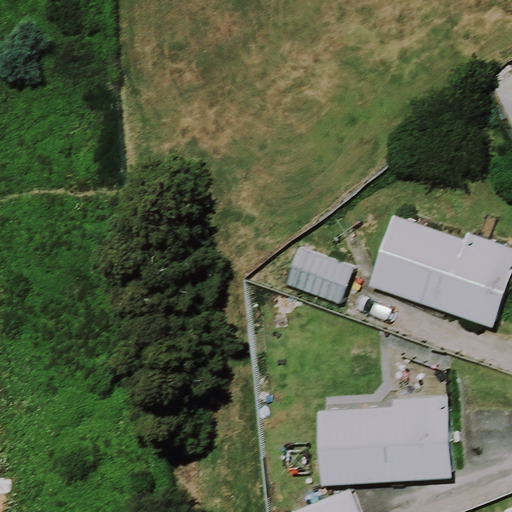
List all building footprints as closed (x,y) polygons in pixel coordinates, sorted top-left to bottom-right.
[(511,65),(493,74),(511,114),(511,65)] [(511,296),(511,249),(403,214),(380,286),(503,326),(511,296)] [(360,271),(306,249),(293,282),(347,304),(360,271)] [(334,483),(458,476),(453,378),(400,381),(402,410),(330,414),(334,483)] [(364,511),(357,492),(302,511),(364,511)]
